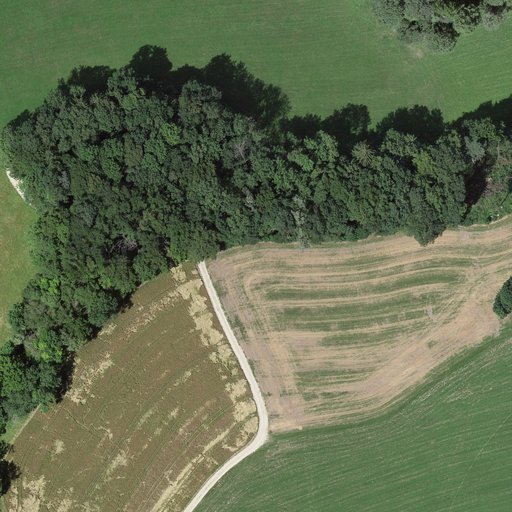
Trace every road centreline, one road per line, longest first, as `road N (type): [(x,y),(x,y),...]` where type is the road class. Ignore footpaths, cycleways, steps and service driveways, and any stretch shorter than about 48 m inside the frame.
road 1 (track): [(0,148),(22,191),(45,210),(139,207),(180,221),(262,406),(263,437)]
road 2 (track): [(263,437),(392,413),(473,357)]
